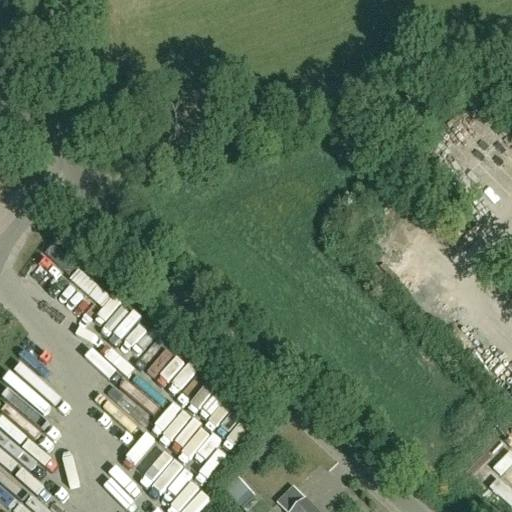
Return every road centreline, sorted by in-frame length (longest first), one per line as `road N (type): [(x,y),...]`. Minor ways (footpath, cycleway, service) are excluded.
road 1 (unclassified): [(414,511),(97,217),(72,177)]
road 2 (unclassified): [(72,177),(511,40)]
road 3 (unclassified): [(72,177),(60,125),(64,0)]
